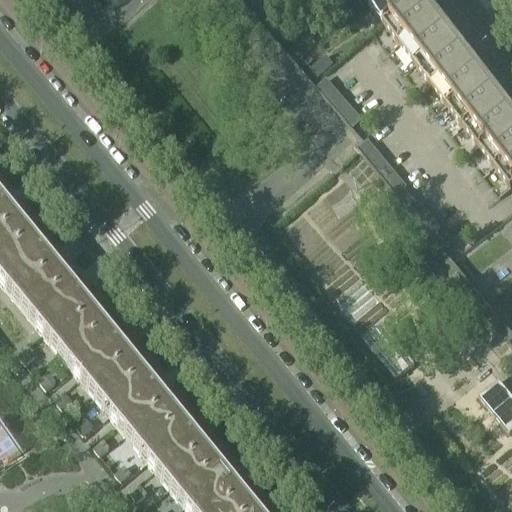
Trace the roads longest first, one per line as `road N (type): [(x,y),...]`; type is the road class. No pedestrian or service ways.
road 1 (secondary): [(394,511),(0,38)]
road 2 (secondary): [(0,99),(341,511)]
